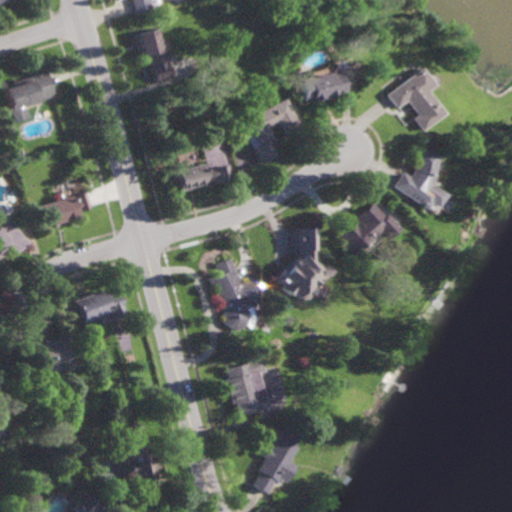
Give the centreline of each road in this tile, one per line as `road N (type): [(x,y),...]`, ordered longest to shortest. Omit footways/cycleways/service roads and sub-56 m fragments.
road 1 (residential): [(71,0),(217,511)]
road 2 (residential): [(144,241),(231,218),(347,150)]
road 3 (residential): [(0,325),(55,271),(144,241)]
